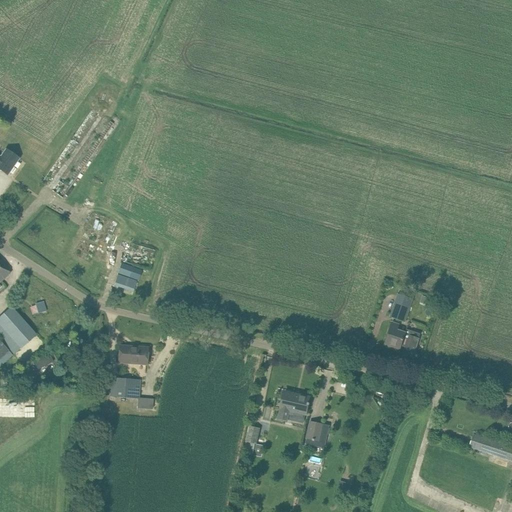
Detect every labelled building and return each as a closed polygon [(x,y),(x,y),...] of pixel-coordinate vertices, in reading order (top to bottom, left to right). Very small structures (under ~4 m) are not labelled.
[(92,109),(41,183),(62,198),(114,124),(92,109)] [(0,170),(7,175),(19,159),(5,149),(0,157),(0,170)] [(125,262),(133,265),(148,270),(155,250),(132,242),(125,262)] [(0,281),(10,273),(0,262),(0,281)] [(132,268),(120,263),(117,273),(128,277),(132,268)] [(136,281),(117,274),(114,285),(133,292),(136,281)] [(390,317),(405,322),(412,299),(397,294),(390,317)] [(0,339),(13,355),(35,335),(11,307),(0,317),(0,339)] [(399,351),(401,346),(400,346),(405,333),(397,330),(399,325),(392,323),(386,341),(391,343),(389,347),(399,351)] [(400,346),(401,346),(406,348),(405,349),(414,352),(420,334),(406,329),(405,333),(400,346)] [(0,365),(12,356),(0,341),(0,365)] [(118,363),(146,365),(148,348),(119,346),(118,363)] [(111,378),(110,397),(136,399),(137,380),(111,378)] [(293,394),(284,392),(280,409),(281,409),(279,419),(287,420),(289,411),(306,414),(308,403),(309,400),(293,396),(293,394)] [(329,426),(310,422),(306,438),(325,443),(329,426)] [(256,444),(259,429),(250,427),(247,442),(256,444)] [(470,449),(511,458),(511,443),(474,435),(470,449)]
